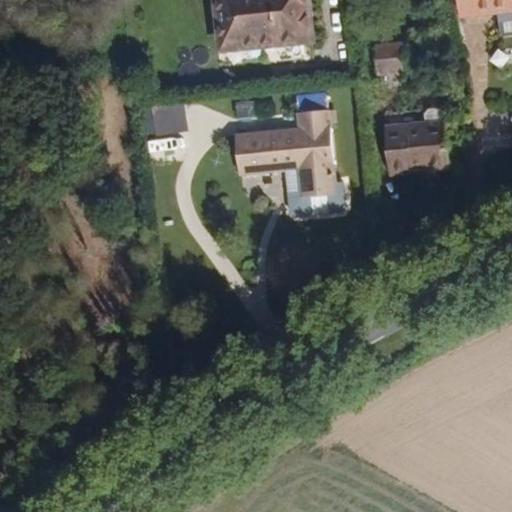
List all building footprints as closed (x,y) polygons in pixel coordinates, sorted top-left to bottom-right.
[(276,50),(308,47),(302,0),(212,0),(219,50),(276,44),(276,50)] [(511,0),(457,0),(461,28),(511,21),(511,0)] [(386,97),(415,94),(411,66),(383,69),(386,97)] [(511,108),(485,109),(486,145),(511,144),(511,108)] [(353,198),(345,198),(337,120),(306,122),(307,143),(248,149),(249,189),(296,185),(300,227),(305,233),(312,232),(352,229),(355,224),(353,198)] [(425,189),(461,185),(458,145),(398,151),(403,197),(425,195),(425,189)]
